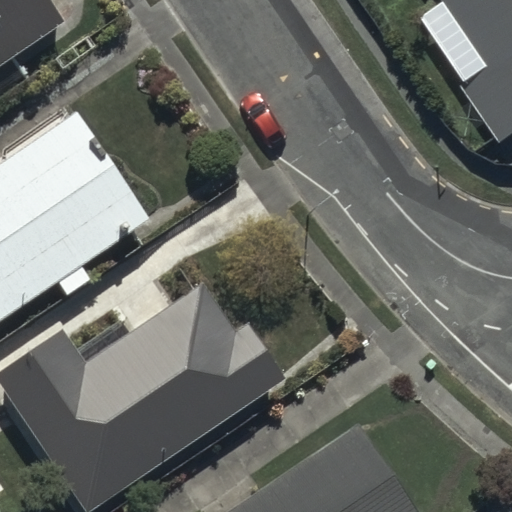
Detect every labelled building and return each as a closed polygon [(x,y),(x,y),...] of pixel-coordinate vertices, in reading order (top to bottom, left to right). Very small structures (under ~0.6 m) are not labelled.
[(0,0),(0,57),(63,15),(52,0),(0,0)] [(511,0),(455,0),(488,50),(454,73),(498,141),(511,131),(511,0)] [(0,312),(144,215),(67,103),(0,148),(0,312)] [(0,395),(7,405),(79,511),(80,511),(271,382),(287,371),(246,311),(229,322),(198,276),(79,356),(55,321),(0,357),(0,395)] [(411,511),(343,412),(196,511),(411,511)]
